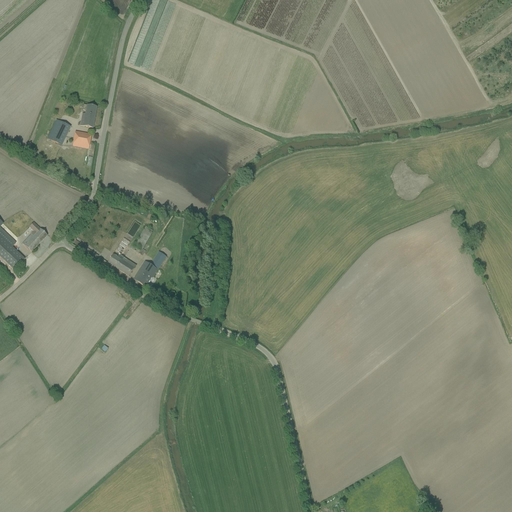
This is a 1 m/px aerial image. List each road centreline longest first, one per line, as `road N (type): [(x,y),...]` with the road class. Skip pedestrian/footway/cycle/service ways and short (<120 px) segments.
road 1 (unclassified): [(61,242),(160,306),(256,346),(276,366),(310,511)]
road 2 (unclassified): [(61,242),(92,192),(120,41),(139,0)]
